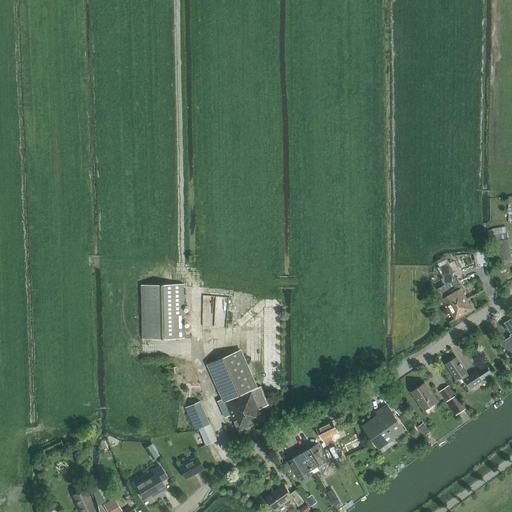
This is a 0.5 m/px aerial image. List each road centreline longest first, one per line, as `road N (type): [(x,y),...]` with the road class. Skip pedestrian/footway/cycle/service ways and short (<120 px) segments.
road 1 (track): [(177,0),(182,267),(191,278),(197,351),(234,467)]
road 2 (tertiary): [(183,511),(244,458),(511,299)]
